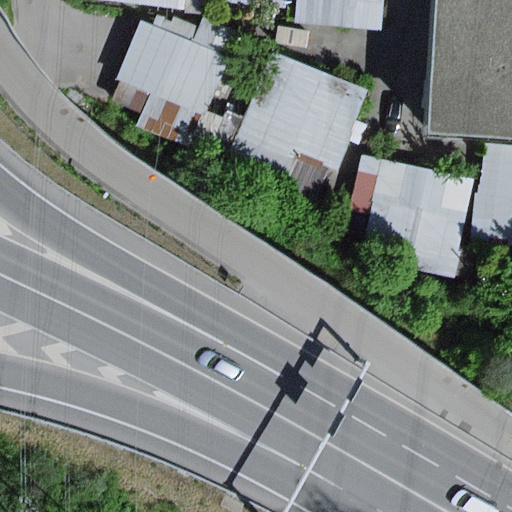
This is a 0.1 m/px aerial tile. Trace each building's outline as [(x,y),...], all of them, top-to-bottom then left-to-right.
[(100,0),(100,2),(190,11),(191,0),(100,0)] [(286,0),(201,0),(202,1),(286,8),(286,0)] [(341,27),(343,0),(300,0),(299,24),(341,27)] [(383,30),(385,0),(343,0),(341,27),(383,30)] [(511,0),(441,0),(431,135),(511,140),(511,0)] [(224,64),(142,30),(120,83),(149,95),(136,126),(189,147),(224,64)] [(367,95),(272,53),(222,167),(317,208),(367,95)] [(511,147),(484,144),(472,241),(511,246),(511,147)] [(474,181),(363,156),(347,227),(372,233),(367,255),(453,274),(474,181)]
